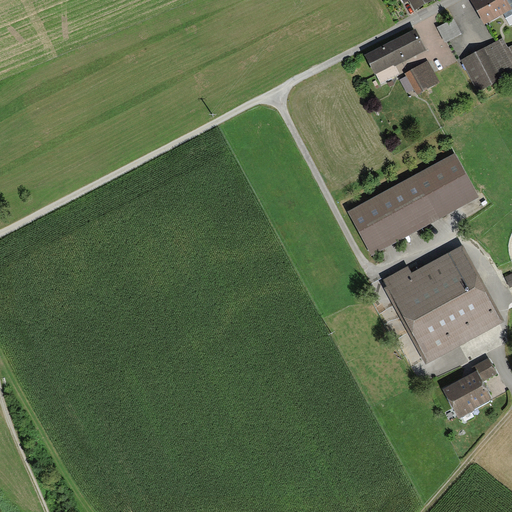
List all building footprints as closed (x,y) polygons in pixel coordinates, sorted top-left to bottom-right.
[(400,0),(403,5),(408,2),(414,12),(435,0),(400,0)] [(511,0),(471,0),(485,25),(504,14),(506,18),(511,14),(511,0)] [(454,21),(438,28),(444,42),(461,34),(454,21)] [(416,31),(365,57),(375,76),(377,75),(381,83),(399,74),(396,69),(427,53),(418,35),(416,31)] [(503,40),(462,63),(478,92),(511,72),(511,46),(508,49),(503,40)] [(407,77),(400,81),(407,94),(413,90),(417,96),(440,83),(428,61),(405,74),(407,77)] [(457,156),(348,215),(372,258),(481,199),(457,156)] [(409,269),(381,284),(425,365),(500,325),(459,249),(412,275),(409,269)] [(421,261),(409,265),(411,271),(423,267),(421,261)] [(458,383),(442,392),(458,420),(493,401),(483,384),(499,375),(490,359),(472,369),(475,374),(458,383)]
